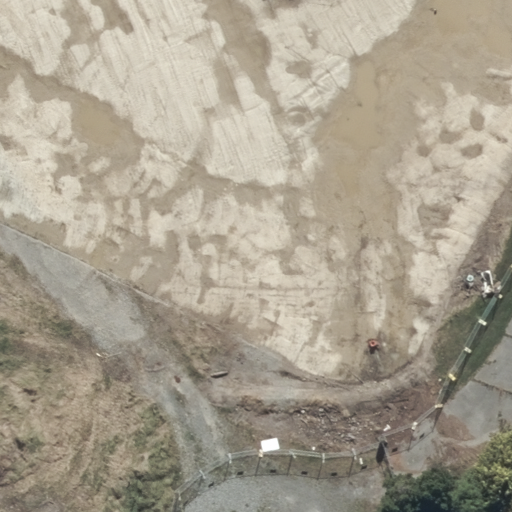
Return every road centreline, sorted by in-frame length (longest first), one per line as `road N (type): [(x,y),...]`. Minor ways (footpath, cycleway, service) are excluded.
road 1 (residential): [(0,138),(360,315)]
road 2 (residential): [(360,315),(446,126),(511,63)]
road 3 (residential): [(283,511),(360,315)]
